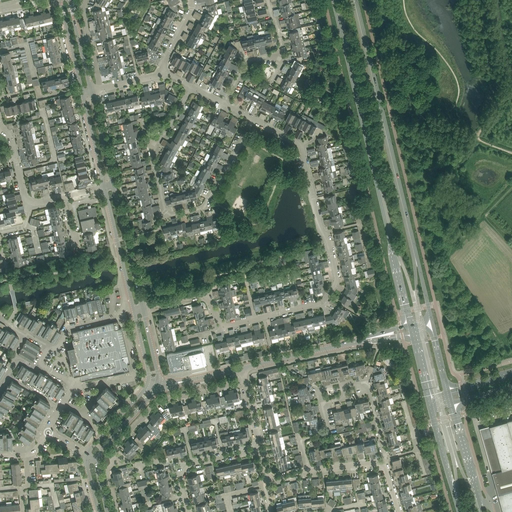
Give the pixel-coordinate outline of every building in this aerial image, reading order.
[(168,0),(170,7),(178,8),(176,3),(179,3),(179,1),(177,1),(177,0),(168,0)] [(243,6),(244,12),(255,9),(254,5),(256,5),(255,3),(245,5),(243,6)] [(279,9),(279,12),(290,9),(289,3),(281,5),(279,6),(280,9),(279,9)] [(209,11),(208,14),(214,17),(215,15),(219,14),(216,4),(206,6),(207,8),(208,7),(209,11)] [(94,13),(95,17),(106,14),(106,11),(103,12),(102,7),(94,6),(93,5),(94,11),(93,11),(93,13),(94,13)] [(163,12),(166,14),(174,18),(176,15),(177,16),(178,14),(176,13),(178,8),(170,7),(166,7),(163,12)] [(282,13),(283,17),(286,16),(295,14),(294,8),(290,9),(279,12),(281,12),(281,13),(282,13)] [(244,12),(245,18),(258,15),(257,13),(256,13),(255,9),(244,12)] [(45,12),(43,13),(45,22),(52,20),(53,22),(56,22),(54,15),(50,16),(50,12),(46,13),(45,12)] [(41,14),(37,15),(39,24),(45,22),(43,13),(41,13),(41,14)] [(203,17),(202,18),(211,23),(214,17),(208,14),(207,14),(206,13),(204,17),(203,17)] [(284,20),(280,21),(280,24),(296,20),(299,19),(300,19),(298,13),(295,14),(286,16),(286,17),(286,19),(284,20)] [(89,22),(90,25),(108,20),(107,14),(106,14),(95,17),(96,20),(94,21),(93,21),(92,21),(89,22)] [(166,14),(163,20),(172,24),(173,23),(172,23),(174,18),(166,14)] [(33,15),(31,16),(33,25),(39,24),(37,15),(34,16),(33,15)] [(258,15),(245,18),(247,24),(258,21),(257,17),(258,16),(258,15)] [(29,17),(22,19),(24,27),(25,30),(27,29),(27,27),(33,25),(31,16),(28,16),(29,17)] [(14,17),(12,18),(14,28),(15,30),(21,29),(21,28),(24,27),(22,19),(19,20),(19,18),(15,19),(14,17)] [(10,20),(6,21),(8,29),(14,28),(12,18),(9,19),(10,20)] [(203,20),(201,24),(209,28),(211,23),(202,18),(202,20),(203,20)] [(296,20),(280,24),(281,27),(285,26),(287,25),(288,28),(289,28),(297,26),(300,25),(299,19),(296,20)] [(2,20),(0,20),(0,22),(3,34),(6,33),(5,30),(8,29),(6,21),(2,22),(2,20)] [(97,25),(98,29),(110,26),(109,20),(108,20),(90,25),(90,27),(94,27),(94,24),(95,23),(96,25),(97,25)] [(163,20),(161,25),(168,29),(170,26),(171,26),(172,24),(163,20)] [(156,23),(153,28),(165,34),(168,29),(161,25),(156,23)] [(195,26),(194,28),(203,32),(206,27),(208,28),(209,28),(201,24),(198,23),(196,27),(195,26)] [(95,33),(92,33),(92,36),(112,32),(115,31),(113,25),(110,26),(98,29),(99,32),(97,32),(96,33),(95,33)] [(290,37),(290,39),(303,36),(302,29),(301,29),(300,27),(293,29),(294,32),(290,33),(291,37),(290,37)] [(150,33),(155,36),(163,40),(165,34),(153,28),(150,33)] [(195,30),(193,34),(201,38),(204,39),(205,36),(202,35),(203,32),(194,28),(194,29),(195,30)] [(271,30),(264,32),(265,33),(268,44),(272,43),(272,45),(278,43),(277,40),(277,38),(275,38),(274,31),(271,32),(271,30)] [(112,32),(92,36),(93,39),(96,38),(97,38),(98,38),(100,38),(101,40),(113,38),(112,32)] [(259,35),(260,37),(262,49),(265,48),(265,47),(265,45),(268,44),(265,33),(259,35)] [(190,37),(189,38),(198,43),(201,38),(193,34),(191,37),(190,37)] [(150,36),(148,39),(160,45),(163,40),(155,36),(153,38),(150,36)] [(292,41),(293,45),(304,42),(303,36),(290,39),(290,41),(292,41)] [(46,39),(42,39),(43,43),(44,46),(57,42),(57,40),(56,40),(55,37),(50,38),(46,39)] [(260,37),(254,39),(256,47),(259,47),(259,49),(261,49),(262,49),(260,37)] [(198,43),(189,38),(188,40),(189,40),(187,44),(195,48),(198,43)] [(104,46),(105,47),(114,45),(113,39),(104,41),(105,45),(104,46)] [(151,44),(148,49),(156,53),(157,51),(157,50),(160,45),(148,39),(147,42),(151,44)] [(242,41),(239,41),(240,49),(244,48),(244,50),(250,49),(248,40),(242,42),(242,41)] [(232,41),(227,50),(235,54),(238,49),(240,49),(239,41),(236,42),(235,43),(232,41)] [(45,52),(49,51),(58,49),(57,45),(58,45),(57,42),(44,46),(45,52)] [(292,49),(293,51),(306,48),(304,42),(293,45),(294,49),(292,49)] [(105,47),(106,53),(118,50),(117,44),(114,45),(105,47)] [(297,56),(297,59),(303,60),(303,57),(308,56),(306,48),(293,51),(293,53),(295,52),(296,57),(297,56)] [(45,52),(47,58),(51,57),(60,55),(60,52),(59,53),(58,49),(49,51),(45,52)] [(148,52),(142,53),(145,63),(146,62),(146,61),(150,60),(151,64),(154,63),(158,55),(156,53),(148,49),(147,50),(148,52)] [(98,58),(98,61),(117,57),(120,56),(118,50),(106,53),(107,56),(106,57),(105,57),(98,58)] [(141,50),(135,51),(136,55),(137,59),(138,64),(139,65),(142,64),(142,63),(145,63),(142,53),(141,50)] [(227,50),(224,56),(232,60),(235,54),(227,50)] [(173,64),(177,66),(181,58),(176,55),(177,53),(174,51),(171,58),(173,59),(171,64),(172,65),(173,64)] [(1,59),(1,62),(11,59),(10,53),(1,55),(2,59),(1,59)] [(221,54),(218,59),(221,61),(239,70),(240,68),(240,67),(231,62),(232,60),(224,56),(221,54)] [(60,55),(51,57),(52,63),(61,61),(60,57),(61,57),(60,55)] [(117,57),(98,61),(99,64),(100,64),(105,63),(109,62),(110,65),(121,62),(120,56),(117,57)] [(180,69),(182,70),(186,61),(181,58),(177,66),(181,68),(180,69)] [(186,61),(182,70),(187,72),(189,69),(193,61),(187,58),(186,61)] [(193,61),(189,69),(192,71),(192,72),(191,74),(192,74),(193,73),(198,64),(199,62),(196,60),(196,59),(194,58),(193,61)] [(3,64),(4,67),(13,65),(11,59),(1,62),(2,64),(3,64)] [(35,67),(40,66),(44,65),(42,59),(39,60),(34,61),(35,67)] [(295,63),(293,67),(300,71),(303,66),(301,65),(303,60),(297,59),(296,62),(295,61),(294,63),(295,63)] [(221,61),(219,66),(228,72),(228,71),(230,72),(231,70),(237,73),(239,70),(221,61)] [(100,70),(101,73),(120,68),(123,68),(121,62),(110,65),(111,68),(108,68),(108,69),(107,69),(100,70)] [(193,73),(192,74),(194,75),(195,74),(196,73),(199,75),(202,70),(203,67),(205,65),(199,62),(198,64),(193,73)] [(5,71),(4,71),(4,74),(14,72),(17,71),(15,65),(13,65),(4,67),(5,71)] [(228,72),(219,66),(216,72),(218,73),(227,78),(228,78),(229,76),(229,75),(228,75),(230,72),(228,71),(228,72)] [(290,70),(289,72),(298,76),(300,71),(293,67),(291,71),(290,70)] [(6,76),(7,80),(15,78),(14,72),(4,74),(5,76),(6,76)] [(289,74),(287,78),(295,82),(298,76),(289,72),(288,73),(289,74)] [(218,73),(215,78),(223,82),(225,78),(226,79),(227,78),(218,73)] [(58,78),(54,79),(56,88),(60,87),(60,88),(63,87),(61,78),(60,74),(57,75),(58,78)] [(67,76),(61,78),(63,87),(65,87),(65,86),(69,85),(68,81),(69,81),(67,76)] [(8,83),(7,84),(7,86),(17,84),(17,83),(15,78),(7,80),(8,83)] [(223,82),(215,78),(212,83),(210,82),(209,85),(215,88),(216,86),(221,88),(222,87),(221,86),(223,82)] [(284,80),(283,82),(292,87),(295,82),(287,78),(285,81),(284,80)] [(54,79),(48,81),(50,90),(53,90),(53,89),(56,88),(54,79)] [(50,90),(48,81),(41,82),(42,87),(43,87),(44,91),(48,90),(48,91),(50,90)] [(292,87),(283,82),(282,84),(283,84),(281,88),(289,92),(292,87)] [(17,84),(7,86),(8,89),(9,88),(10,92),(12,92),(12,93),(23,90),(21,83),(17,84)] [(321,87),(321,88),(331,93),(334,89),(324,83),(323,83),(322,83),(323,84),(322,87),(321,87)] [(150,104),(146,86),(143,87),(145,96),(142,96),(143,100),(141,101),(143,108),(146,108),(145,105),(150,104)] [(149,86),(146,86),(150,104),(156,102),(154,93),(151,94),(149,86)] [(251,101),(255,93),(250,90),(250,89),(244,86),(239,96),(242,98),(243,97),(245,99),(246,100),(247,99),(251,101)] [(157,90),(154,91),(154,93),(156,102),(157,104),(158,104),(159,104),(161,104),(162,104),(162,103),(163,102),(162,101),(164,101),(164,96),(165,89),(157,91),(157,90)] [(164,96),(164,101),(165,101),(171,104),(172,102),(175,103),(178,98),(175,96),(172,94),(172,93),(165,89),(164,96)] [(59,98),(57,99),(58,105),(62,104),(72,102),(70,96),(68,96),(68,93),(67,94),(62,95),(58,96),(59,98)] [(252,105),(248,111),(251,113),(254,106),(255,105),(260,96),(255,93),(251,101),(253,102),(252,105)] [(125,97),(128,107),(128,109),(129,112),(135,111),(134,106),(131,95),(129,96),(125,97)] [(134,95),(131,95),(134,106),(140,104),(138,96),(134,96),(134,95)] [(257,104),(261,106),(264,101),(265,98),(260,96),(255,105),(257,106),(257,104)] [(123,99),(119,100),(121,109),(128,107),(125,97),(123,97),(123,99)] [(29,99),(28,99),(30,109),(36,108),(34,99),(29,100),(29,99)] [(115,99),(113,100),(115,110),(121,109),(119,100),(116,101),(115,99)] [(106,112),(115,110),(113,100),(110,100),(111,102),(110,102),(104,103),(106,112)] [(194,101),(190,107),(200,112),(199,111),(202,105),(194,101)] [(263,112),(265,113),(269,104),(264,101),(261,106),(260,109),(264,111),(263,112)] [(16,102),(18,112),(24,111),(22,102),(18,103),(18,102),(16,102)] [(62,104),(63,110),(72,108),(71,104),(72,104),(72,102),(62,104)] [(267,112),(271,114),(275,107),(269,104),(265,113),(266,113),(267,112)] [(12,113),(10,105),(6,106),(6,105),(0,106),(1,112),(6,111),(7,115),(12,113)] [(275,118),(274,120),(277,121),(279,118),(281,120),(285,112),(287,108),(283,106),(282,106),(281,107),(280,109),(275,118)] [(191,110),(189,113),(197,118),(200,112),(190,107),(189,109),(191,110)] [(275,107),(271,114),(274,116),(274,117),(273,119),(274,120),(275,118),(280,109),(275,107)] [(61,116),(61,117),(74,114),(73,108),(72,108),(63,110),(61,110),(62,116),(61,116)] [(210,124),(216,127),(224,111),(222,110),(218,118),(215,116),(210,124)] [(216,127),(222,130),(226,122),(223,121),(227,113),(224,111),(216,127)] [(289,123),(291,124),(296,115),(290,112),(286,120),(290,122),(289,123)] [(186,116),(185,118),(194,123),(197,118),(189,113),(187,116),(186,116)] [(296,115),(291,124),(293,125),(293,123),(297,125),(301,118),(302,116),(296,113),(296,115)] [(74,114),(61,117),(62,117),(63,122),(66,122),(76,120),(74,114)] [(301,118),(297,125),(301,127),(300,129),(302,129),(306,120),(308,117),(303,114),(302,116),(301,118)] [(222,130),(220,133),(226,136),(227,133),(235,117),(233,116),(229,124),(226,122),(222,130)] [(235,117),(227,133),(233,136),(237,128),(234,127),(238,119),(235,117)] [(306,120),(302,129),(303,130),(304,129),(308,131),(314,120),(308,117),(306,120)] [(185,121),(183,124),(191,129),(194,123),(185,118),(183,120),(185,121)] [(123,124),(124,130),(133,128),(132,124),(138,123),(137,120),(123,124)] [(314,120),(308,131),(311,133),(311,134),(312,135),(313,133),(316,134),(319,128),(322,129),(326,126),(314,120)] [(21,125),(22,129),(30,127),(33,127),(32,121),(17,124),(14,125),(14,128),(17,127),(18,126),(20,126),(21,125)] [(180,127),(179,129),(188,134),(191,129),(183,124),(181,127),(180,127)] [(22,134),(19,134),(20,134),(20,136),(22,135),(32,133),(35,132),(33,127),(30,127),(22,129),(23,133),(22,134)] [(66,131),(67,133),(68,134),(70,133),(71,136),(79,134),(81,134),(80,129),(79,128),(69,130),(66,131)] [(124,130),(126,136),(143,132),(142,129),(134,131),(133,128),(124,130)] [(185,140),(188,142),(190,139),(187,137),(188,134),(179,129),(177,131),(179,132),(177,135),(185,140)] [(126,136),(127,142),(136,140),(135,137),(144,135),(143,132),(126,136)] [(174,138),(173,140),(181,145),(182,145),(185,147),(188,142),(188,141),(185,140),(177,135),(175,139),(174,138)] [(26,145),(24,145),(25,147),(34,145),(33,139),(25,141),(26,145)] [(82,139),(72,142),(74,148),(82,146),(81,142),(82,141),(82,139)] [(163,139),(162,141),(178,150),(181,145),(182,145),(173,140),(171,143),(163,139)] [(126,149),(130,148),(139,146),(139,143),(137,144),(136,140),(127,142),(124,143),(126,149)] [(168,148),(167,151),(175,156),(178,150),(162,141),(161,144),(168,148)] [(318,148),(317,149),(317,150),(327,148),(326,142),(328,142),(328,141),(320,143),(317,144),(318,148)] [(217,144),(214,149),(223,154),(224,152),(223,151),(225,148),(217,144)] [(130,148),(126,149),(128,155),(130,154),(141,152),(139,146),(130,148)] [(316,151),(308,152),(309,155),(316,154),(319,153),(320,156),(332,153),(331,147),(327,148),(317,150),(316,151)] [(214,149),(211,155),(219,159),(221,156),(222,157),(223,154),(214,149)] [(21,157),(22,160),(37,156),(40,156),(39,150),(36,151),(27,153),(28,156),(21,157)] [(164,154),(162,156),(172,161),(175,156),(167,151),(165,154),(164,154)] [(128,161),(132,161),(141,158),(140,155),(141,154),(141,152),(130,154),(128,155),(127,155),(128,161)] [(318,159),(310,161),(311,164),(318,162),(318,163),(320,162),(333,159),(332,153),(320,156),(321,159),(318,159)] [(74,156),(76,162),(85,160),(85,158),(84,159),(83,154),(74,156)] [(211,155),(208,160),(217,166),(219,163),(217,163),(219,159),(211,155)] [(37,156),(22,160),(23,163),(25,163),(25,166),(31,165),(30,164),(39,162),(37,156)] [(162,166),(163,171),(170,170),(169,167),(172,161),(162,156),(161,158),(162,159),(161,162),(163,164),(162,166)] [(141,158),(132,161),(133,167),(144,164),(143,162),(142,162),(141,158)] [(202,165),(204,165),(213,170),(215,167),(216,168),(217,166),(208,160),(205,159),(202,165)] [(333,159),(320,162),(321,164),(322,163),(323,168),(335,165),(333,159)] [(76,162),(77,168),(85,166),(84,162),(86,162),(85,160),(76,162)] [(204,165),(201,171),(210,176),(211,174),(210,173),(212,170),(213,170),(204,165)] [(320,173),(321,174),(336,171),(335,165),(323,168),(320,168),(321,172),(320,173)] [(85,166),(77,168),(78,174),(88,172),(88,170),(87,166),(85,166)] [(135,175),(146,173),(144,166),(135,169),(137,175),(135,175)] [(8,171),(4,172),(6,180),(12,179),(11,176),(14,176),(12,168),(8,169),(8,171)] [(165,178),(163,178),(164,181),(172,179),(174,178),(173,172),(174,172),(173,169),(170,170),(163,171),(165,178)] [(56,174),(54,174),(57,185),(63,184),(61,179),(60,175),(59,171),(56,172),(56,174)] [(201,171),(198,176),(206,181),(207,177),(209,178),(210,176),(201,171)] [(321,174),(319,175),(320,178),(323,177),(323,180),(332,178),(338,176),(336,171),(330,172),(321,174)] [(88,172),(78,174),(80,180),(78,180),(77,183),(78,189),(85,187),(88,183),(89,183),(90,180),(90,178),(88,178),(87,174),(88,174),(88,172)] [(135,175),(137,181),(146,179),(145,176),(146,175),(146,173),(135,175)] [(54,174),(48,176),(51,187),(52,188),(55,187),(55,186),(57,185),(54,174)] [(48,176),(42,177),(45,187),(46,187),(46,186),(50,185),(51,187),(48,176)] [(195,182),(193,185),(197,187),(202,190),(205,185),(204,184),(206,181),(198,176),(195,182)] [(42,177),(37,179),(39,188),(40,189),(42,188),(43,187),(45,187),(42,177)] [(323,185),(323,186),(333,184),(332,178),(323,180),(322,180),(323,183),(322,183),(322,185),(323,185)] [(39,188),(37,179),(31,180),(33,190),(35,189),(36,190),(38,189),(38,188),(39,188)] [(137,181),(138,187),(149,185),(148,183),(147,183),(146,179),(137,181)] [(333,184),(323,186),(324,188),(325,187),(326,192),(331,191),(335,190),(334,189),(337,189),(336,185),(333,185),(333,184)] [(138,187),(139,194),(149,191),(148,188),(149,187),(149,185),(138,187)] [(196,190),(189,191),(191,200),(195,199),(195,201),(198,200),(197,196),(200,195),(202,190),(197,187),(196,190)] [(183,191),(183,192),(185,203),(188,202),(188,201),(191,200),(189,191),(186,192),(186,190),(185,190),(183,190),(183,191)] [(139,194),(141,200),(151,197),(151,195),(149,195),(149,191),(139,194)] [(5,194),(2,195),(3,201),(7,200),(16,198),(16,196),(15,197),(14,195),(14,192),(9,193),(5,194)] [(177,194),(179,203),(183,202),(183,203),(182,203),(184,209),(187,209),(185,203),(183,192),(177,194)] [(175,204),(179,203),(177,194),(174,195),(173,193),(171,193),(170,194),(172,199),(166,201),(167,205),(170,207),(176,205),(175,204)] [(335,195),(325,197),(325,200),(327,199),(328,203),(337,201),(335,195)] [(142,200),(144,205),(153,203),(151,197),(141,200),(142,200)] [(7,200),(8,206),(17,204),(16,200),(17,200),(16,198),(7,200)] [(328,207),(327,207),(328,210),(338,207),(337,201),(328,203),(328,207)] [(142,206),(144,212),(160,208),(159,205),(152,206),(152,204),(153,204),(153,203),(144,205),(142,206)] [(6,213),(19,209),(19,208),(18,208),(17,204),(8,206),(9,212),(6,213)] [(86,231),(92,230),(92,229),(100,227),(99,221),(95,222),(93,216),(97,215),(95,207),(78,211),(83,231),(86,231)] [(328,210),(321,211),(322,214),(330,212),(330,215),(331,215),(332,215),(341,213),(340,213),(338,207),(328,210)] [(143,218),(145,218),(154,216),(154,213),(161,211),(160,208),(144,212),(142,212),(143,218)] [(3,213),(5,219),(6,219),(8,225),(15,223),(14,217),(16,217),(15,214),(20,212),(19,209),(6,213),(3,213)] [(211,210),(208,211),(213,228),(221,226),(219,217),(213,219),(211,210)] [(208,220),(204,221),(207,230),(213,228),(208,211),(206,212),(208,220)] [(324,220),(325,223),(343,219),(341,213),(332,215),(333,218),(324,220)] [(196,223),(192,224),(194,233),(201,231),(198,221),(197,215),(193,216),(195,221),(196,221),(196,223)] [(154,216),(145,218),(143,218),(143,219),(141,219),(144,231),(148,231),(147,228),(153,227),(152,223),(153,222),(152,217),(154,216)] [(343,219),(325,223),(326,226),(334,224),(335,227),(344,225),(343,219)] [(200,220),(198,221),(201,231),(207,230),(204,221),(201,222),(200,220)] [(172,235),(170,226),(166,227),(166,226),(165,221),(162,222),(166,237),(169,236),(170,240),(173,239),(172,235)] [(186,222),(182,223),(184,232),(185,236),(195,234),(194,233),(192,224),(192,225),(189,226),(189,225),(186,225),(186,222)] [(173,225),(170,226),(172,235),(178,234),(175,223),(173,224),(173,225)] [(178,223),(175,223),(178,234),(184,232),(182,223),(178,224),(178,223)] [(84,240),(94,238),(93,235),(95,235),(97,232),(96,229),(92,230),(86,231),(87,234),(84,235),(85,238),(83,238),(84,240)] [(334,237),(335,240),(345,237),(344,231),(335,233),(336,237),(334,237)] [(52,241),(56,240),(64,238),(64,235),(65,235),(65,233),(54,235),(51,236),(52,241)] [(7,243),(8,245),(18,243),(17,236),(12,237),(12,239),(8,239),(9,243),(7,243)] [(335,240),(336,246),(347,243),(345,244),(344,238),(345,237),(335,240)] [(338,248),(339,252),(348,250),(347,243),(336,246),(337,248),(338,248)] [(306,262),(309,261),(318,259),(318,256),(319,255),(318,250),(312,251),(311,250),(304,252),(306,262)] [(339,256),(339,258),(350,256),(348,250),(339,252),(340,255),(339,256)] [(341,260),(342,264),(351,262),(355,261),(353,255),(350,256),(339,258),(340,261),(341,260)] [(14,264),(12,264),(13,266),(14,266),(15,268),(25,265),(27,265),(25,258),(24,258),(22,259),(13,261),(14,264)] [(309,261),(311,268),(328,264),(328,261),(319,263),(318,259),(309,261)] [(342,268),(342,270),(353,268),(351,262),(342,264),(343,268),(342,268)] [(311,268),(312,274),(321,272),(321,269),(329,267),(328,264),(311,268)] [(342,270),(344,276),(354,274),(352,274),(351,268),(353,268),(342,270)] [(312,274),(314,280),(324,278),(324,275),(322,276),(321,272),(312,274)] [(346,279),(346,282),(355,280),(355,277),(357,276),(357,275),(357,273),(354,274),(344,276),(344,279),(346,279)] [(324,278),(314,280),(315,285),(315,286),(323,285),(324,284),(323,280),(325,280),(324,278)] [(346,289),(345,291),(351,295),(352,292),(356,295),(358,291),(355,280),(346,282),(347,286),(346,286),(346,289)] [(219,290),(213,291),(214,294),(231,290),(230,284),(222,286),(222,284),(218,285),(219,290)] [(283,285),(277,287),(278,289),(280,300),(283,299),(286,298),(284,289),(283,285)] [(310,294),(308,295),(309,298),(315,296),(318,296),(317,292),(323,291),(322,287),(324,287),(323,285),(315,286),(312,287),(309,288),(310,294)] [(297,286),(290,288),(295,305),(297,305),(296,299),(299,298),(297,286)] [(277,287),(271,288),(272,291),(274,302),(278,301),(278,300),(280,300),(278,289),(277,287)] [(290,288),(284,289),(286,298),(290,297),(292,306),(295,305),(290,288)] [(223,295),(224,298),(233,296),(237,295),(236,289),(231,290),(214,294),(215,297),(223,295)] [(272,291),(266,292),(268,304),(274,302),(272,291)] [(351,295),(345,291),(342,296),(343,297),(341,300),(349,305),(352,300),(354,299),(357,295),(356,295),(352,292),(351,295)] [(266,292),(259,294),(262,303),(262,304),(262,305),(268,304),(266,292)] [(258,294),(253,295),(255,301),(253,301),(256,312),(258,311),(259,311),(259,310),(260,309),(259,309),(259,306),(262,305),(262,304),(262,303),(259,294),(258,294)] [(95,300),(92,301),(94,309),(95,309),(96,311),(97,311),(97,312),(106,310),(105,304),(102,305),(100,299),(100,296),(99,296),(95,297),(94,298),(95,300)] [(220,303),(220,306),(234,302),(233,296),(224,298),(225,302),(220,303)] [(80,301),(74,302),(75,303),(75,305),(75,306),(77,315),(77,313),(79,312),(81,318),(84,318),(80,303),(80,301)] [(92,301),(86,302),(89,314),(95,313),(94,311),(96,311),(95,309),(94,309),(92,301)] [(86,302),(80,303),(84,318),(87,317),(85,312),(88,311),(89,314),(86,302)] [(226,307),(227,311),(239,308),(239,305),(235,306),(234,302),(220,306),(221,308),(226,307)] [(338,308),(336,311),(343,316),(346,317),(350,312),(334,302),(333,305),(338,308)] [(75,303),(69,305),(69,307),(73,321),(76,321),(74,316),(77,315),(75,305),(75,303)] [(69,304),(63,306),(64,309),(66,318),(69,317),(70,322),(73,321),(69,307),(69,305),(69,304)] [(192,306),(194,312),(204,310),(204,307),(202,308),(201,304),(192,306)] [(159,323),(159,325),(168,323),(170,323),(168,317),(181,314),(179,307),(163,311),(165,317),(159,319),(160,322),(159,323)] [(239,308),(227,311),(228,314),(226,315),(228,320),(240,317),(239,314),(240,313),(239,308)] [(195,312),(197,318),(206,316),(204,310),(194,312),(195,312)] [(331,316),(328,316),(330,323),(332,322),(333,326),(338,325),(343,316),(336,311),(334,314),(332,313),(331,316)] [(20,312),(15,320),(18,322),(20,323),(19,326),(18,328),(20,329),(28,317),(23,314),(20,312)] [(298,314),(299,319),(302,329),(308,328),(306,319),(302,320),(302,318),(303,318),(301,313),(298,314)] [(322,315),(318,316),(321,328),(324,327),(323,324),(330,323),(328,316),(325,317),(324,313),(322,314),(322,315)] [(195,318),(197,325),(214,321),(213,318),(205,320),(204,317),(206,316),(197,318),(195,318)] [(310,318),(306,319),(308,326),(308,328),(309,332),(315,330),(314,326),(312,316),(309,317),(310,318)] [(314,316),(312,316),(314,326),(315,329),(321,328),(318,316),(315,317),(314,316)] [(25,326),(28,328),(34,318),(33,318),(33,320),(28,317),(20,329),(23,330),(25,326)] [(289,317),(286,318),(290,335),(297,334),(294,322),(294,325),(291,325),(289,317)] [(41,334),(42,334),(46,326),(41,323),(43,321),(40,319),(38,321),(34,318),(28,328),(33,330),(32,331),(35,333),(36,332),(41,335),(41,334)] [(285,327),(282,328),(284,337),(290,335),(286,318),(283,318),(285,327)] [(297,321),(294,322),(297,334),(296,331),(302,329),(299,319),(297,320),(297,321)] [(277,320),(274,321),(278,338),(284,337),(282,328),(279,328),(277,320)] [(214,321),(197,325),(193,325),(194,329),(197,328),(198,331),(207,329),(206,325),(215,323),(214,321)] [(278,338),(274,321),(271,321),(273,330),(270,330),(272,340),(278,338)] [(72,348),(67,349),(67,350),(69,358),(70,362),(70,363),(72,369),(72,370),(73,376),(73,377),(74,377),(80,375),(81,375),(87,373),(88,373),(94,372),(95,372),(101,370),(102,370),(103,377),(104,377),(108,376),(110,376),(114,375),(115,374),(117,374),(120,373),(124,372),(125,372),(127,372),(130,371),(128,364),(129,363),(129,364),(130,363),(128,356),(126,349),(127,349),(126,349),(125,342),(123,335),(121,328),(122,328),(121,328),(120,329),(119,328),(118,322),(114,323),(113,323),(112,323),(106,324),(105,324),(105,325),(99,326),(98,326),(92,328),(91,328),(85,329),(84,329),(84,330),(80,331),(78,331),(77,331),(74,332),(72,332),(73,333),(74,339),(72,340),(73,343),(74,347),(72,348)] [(159,325),(161,331),(171,329),(170,329),(168,323),(159,325)] [(42,334),(54,341),(60,331),(55,328),(56,326),(53,324),(52,327),(47,324),(46,326),(42,334)] [(259,324),(256,325),(256,326),(260,342),(266,341),(267,341),(267,339),(266,339),(264,332),(261,333),(260,326),(259,324)] [(251,332),(253,341),(254,344),(260,342),(256,325),(253,326),(255,334),(252,335),(251,332)] [(163,333),(164,337),(173,335),(171,329),(161,331),(161,334),(163,333)] [(4,334),(0,339),(5,342),(4,344),(7,346),(8,344),(13,347),(19,337),(14,334),(11,332),(11,333),(6,330),(5,331),(4,333),(4,334)] [(247,331),(245,332),(247,342),(253,341),(251,332),(248,333),(247,331)] [(243,334),(239,335),(241,344),(247,342),(245,332),(242,332),(243,334)] [(163,341),(163,344),(174,341),(177,340),(175,334),(173,335),(164,337),(164,341),(163,341)] [(235,334),(233,335),(235,345),(236,348),(242,346),(241,344),(239,335),(235,336),(235,334)] [(230,337),(227,338),(227,341),(229,347),(235,345),(233,335),(230,335),(230,337)] [(27,340),(22,347),(34,354),(39,347),(27,340)] [(223,340),(221,341),(223,351),(230,350),(229,347),(227,341),(224,341),(223,340)] [(174,341),(163,344),(164,346),(166,346),(166,350),(172,348),(172,351),(176,350),(174,341)] [(223,351),(221,341),(218,341),(219,343),(215,343),(217,352),(223,351)] [(171,372),(205,364),(206,364),(206,363),(207,363),(207,362),(203,346),(167,354),(171,372)] [(34,354),(22,347),(18,355),(30,362),(34,354)] [(358,363),(356,364),(358,374),(360,373),(361,375),(363,375),(363,372),(366,372),(366,371),(369,372),(371,366),(368,365),(365,366),(364,364),(359,365),(358,363)] [(337,367),(332,368),(334,376),(337,375),(337,377),(340,377),(339,375),(342,374),(339,364),(337,365),(337,367)] [(342,364),(339,364),(342,374),(344,374),(344,376),(347,375),(346,373),(349,373),(350,376),(350,375),(348,365),(342,366),(342,364)] [(349,367),(348,368),(349,373),(350,375),(353,375),(354,377),(355,376),(356,376),(356,374),(358,374),(356,364),(353,364),(354,366),(350,367),(349,367)] [(60,384),(57,382),(56,383),(52,381),(52,380),(48,377),(48,376),(45,374),(44,375),(40,372),(38,375),(22,365),(15,377),(31,387),(32,386),(44,393),(43,394),(56,402),(64,388),(60,385),(60,384)] [(331,366),(323,367),(323,368),(326,378),(328,378),(328,380),(329,379),(331,379),(330,377),(334,376),(332,368),(331,366)] [(258,384),(269,382),(267,376),(269,375),(269,374),(279,371),(278,367),(259,372),(260,375),(262,374),(262,377),(259,378),(260,384),(258,384)] [(376,380),(376,383),(386,380),(384,372),(385,371),(384,368),(380,369),(380,370),(377,371),(376,368),(374,367),(372,373),(374,374),(374,375),(375,378),(373,379),(374,381),(376,380)] [(320,368),(315,369),(316,372),(318,380),(321,379),(322,381),(323,381),(324,381),(326,380),(326,378),(323,368),(321,369),(320,368)] [(303,378),(302,380),(307,383),(308,381),(310,381),(310,382),(312,381),(313,383),(315,383),(315,381),(318,380),(316,372),(311,373),(310,371),(307,372),(309,377),(303,378)] [(299,388),(295,388),(297,394),(298,394),(299,396),(309,394),(308,392),(310,391),(310,389),(308,389),(307,386),(306,386),(307,383),(302,380),(300,382),(301,387),(299,388)] [(376,383),(374,383),(375,385),(376,388),(378,387),(379,390),(386,388),(385,383),(387,382),(386,380),(376,383)] [(7,389),(4,394),(14,399),(16,395),(19,396),(20,393),(18,391),(21,387),(12,381),(9,386),(8,385),(6,388),(7,389)] [(258,384),(260,390),(268,388),(267,382),(269,382),(258,384)] [(99,401),(107,408),(105,406),(109,402),(111,404),(113,401),(112,400),(115,395),(106,387),(106,388),(96,398),(99,401)] [(260,390),(261,397),(270,395),(268,388),(260,390)] [(379,394),(377,394),(378,397),(379,399),(381,398),(390,395),(390,393),(388,393),(386,388),(379,390),(379,394)] [(226,397),(223,397),(225,407),(234,405),(234,404),(231,390),(229,391),(229,394),(225,394),(226,397)] [(234,390),(231,390),(234,404),(243,402),(241,393),(239,394),(238,392),(234,392),(234,390)] [(3,393),(0,398),(0,408),(6,412),(9,407),(11,409),(13,405),(11,404),(14,399),(4,394),(3,393)] [(215,394),(213,395),(215,405),(216,410),(225,407),(223,397),(220,398),(220,396),(216,397),(215,394)] [(299,399),(300,404),(310,402),(310,399),(312,398),(311,396),(309,396),(309,394),(299,396),(299,399)] [(208,401),(205,401),(206,409),(210,408),(209,407),(215,405),(213,395),(210,395),(211,398),(207,399),(208,401)] [(268,395),(261,397),(263,403),(266,402),(266,405),(268,405),(274,403),(273,401),(271,401),(271,398),(270,395),(268,395)] [(381,398),(379,399),(379,401),(380,403),(382,403),(383,406),(388,405),(391,404),(389,398),(391,398),(390,395),(381,398)] [(35,406),(32,411),(41,416),(42,417),(50,404),(39,398),(36,403),(34,401),(32,404),(35,406)] [(197,398),(194,399),(197,410),(197,412),(203,410),(203,414),(207,413),(206,409),(205,401),(202,402),(201,400),(197,401),(197,398)] [(189,405),(186,406),(188,413),(191,412),(191,411),(197,410),(194,399),(192,400),(192,402),(189,403),(189,405)] [(361,400),(360,400),(363,412),(366,412),(365,410),(371,408),(369,400),(365,401),(365,399),(362,400),(363,402),(361,402),(361,400)] [(359,403),(355,404),(356,407),(359,419),(361,419),(361,418),(364,417),(363,412),(360,400),(358,401),(359,403)] [(107,408),(99,401),(95,405),(94,404),(92,407),(93,407),(89,411),(97,419),(101,415),(103,416),(105,414),(103,412),(107,408)] [(302,410),(302,412),(312,410),(312,408),(314,407),(313,405),(311,405),(310,402),(300,404),(301,410),(302,410)] [(164,409),(165,411),(169,418),(170,417),(173,417),(172,415),(178,414),(176,403),(174,404),(174,406),(164,409)] [(178,403),(176,403),(178,414),(179,417),(185,415),(185,414),(188,413),(186,406),(183,406),(183,404),(179,405),(178,403)] [(266,408),(264,409),(265,415),(268,414),(274,413),(272,407),(274,406),(274,403),(268,405),(266,405),(267,408),(266,408)] [(352,405),(350,406),(352,416),(355,415),(356,420),(359,419),(356,407),(355,407),(353,407),(352,405)] [(382,412),(382,415),(392,412),(391,409),(389,410),(388,405),(383,406),(380,407),(381,410),(379,411),(380,413),(382,412)] [(341,408),(339,408),(341,419),(344,418),(345,422),(348,422),(345,409),(342,410),(341,408)] [(305,414),(306,419),(317,417),(316,413),(315,413),(315,411),(313,412),(312,410),(302,412),(303,415),(305,414)] [(24,423),(26,424),(34,429),(37,424),(39,421),(38,421),(41,416),(32,411),(29,415),(27,414),(25,417),(27,418),(24,423)] [(75,430),(75,431),(81,421),(83,418),(70,411),(64,421),(69,424),(67,426),(70,428),(72,426),(76,428),(75,430)] [(154,413),(152,415),(160,422),(164,418),(167,420),(169,418),(165,411),(162,415),(159,412),(156,414),(154,413)] [(383,419),(384,422),(395,419),(394,414),(393,414),(392,412),(382,415),(380,415),(381,420),(383,419)] [(265,415),(267,421),(275,419),(274,413),(265,415)] [(151,423),(149,425),(158,433),(160,430),(159,429),(159,428),(159,425),(158,424),(160,422),(152,415),(151,416),(152,418),(150,421),(151,423)] [(306,425),(307,428),(321,424),(320,420),(318,420),(317,417),(306,419),(307,425),(306,425)] [(268,421),(267,421),(268,425),(268,427),(270,427),(272,426),(272,429),(279,428),(281,427),(281,424),(277,425),(275,419),(268,421)] [(385,426),(383,426),(384,429),(385,431),(387,430),(396,427),(396,425),(397,425),(395,419),(384,422),(385,426)] [(480,429),(492,472),(492,473),(496,484),(497,488),(499,495),(511,490),(511,420),(507,422),(507,421),(503,422),(480,429)] [(81,421),(75,431),(80,433),(79,435),(82,437),(83,435),(88,438),(94,429),(89,426),(89,425),(86,423),(86,424),(81,421)] [(36,430),(34,429),(26,424),(24,429),(22,428),(20,431),(22,432),(19,437),(29,442),(31,438),(32,438),(34,435),(33,434),(36,430)] [(321,424),(307,428),(307,430),(312,429),(312,432),(322,430),(322,428),(320,428),(319,425),(321,425),(321,424)] [(141,427),(139,428),(147,436),(151,439),(155,434),(156,435),(158,433),(149,425),(147,427),(146,425),(143,428),(141,427)] [(242,432),(241,432),(243,443),(246,442),(245,440),(249,439),(249,437),(251,436),(249,427),(246,428),(247,431),(242,432)] [(388,435),(389,438),(397,436),(395,431),(397,430),(396,427),(387,430),(387,432),(385,433),(386,435),(388,435)] [(139,436),(137,439),(142,444),(144,442),(143,440),(147,436),(139,428),(138,430),(140,432),(137,435),(139,436)] [(272,433),(270,433),(271,439),(280,437),(278,431),(280,431),(279,428),(272,429),(273,432),(272,433)] [(240,429),(234,430),(236,442),(240,441),(241,444),(243,443),(241,432),(240,429)] [(230,435),(228,435),(231,446),(233,445),(233,443),(236,442),(234,430),(229,431),(230,435)] [(231,446),(228,435),(227,431),(220,433),(222,441),(223,441),(224,445),(228,444),(228,446),(231,446)] [(0,435),(0,447),(12,447),(12,435),(6,435),(6,433),(2,433),(3,435),(0,435)] [(390,444),(391,446),(401,443),(400,441),(401,440),(400,435),(397,436),(389,438),(390,441),(388,442),(388,444),(390,444)] [(216,436),(209,437),(210,439),(213,450),(215,449),(215,447),(218,446),(218,443),(219,443),(218,438),(216,438),(216,436)] [(271,439),(272,445),(281,443),(280,437),(271,439)] [(360,438),(360,440),(358,440),(358,444),(361,453),(363,453),(362,451),(366,450),(363,441),(363,438),(360,438)] [(128,440),(127,442),(135,450),(139,446),(142,449),(144,446),(142,444),(137,439),(135,441),(133,439),(130,442),(128,440)] [(210,439),(204,441),(206,449),(210,448),(210,451),(213,450),(210,439)] [(369,439),(363,441),(366,450),(366,453),(370,452),(370,454),(372,454),(370,444),(369,439)] [(354,440),(352,440),(354,453),(358,452),(358,454),(361,453),(358,444),(355,444),(354,440)] [(204,441),(198,442),(200,453),(203,452),(202,450),(206,449),(204,441)] [(135,450),(127,442),(125,444),(127,446),(124,449),(126,450),(124,453),(129,458),(132,455),(131,454),(133,452),(135,454),(137,452),(135,450)] [(178,442),(179,446),(182,457),(184,457),(184,454),(187,453),(186,445),(182,446),(181,442),(178,442)] [(200,453),(198,442),(191,444),(193,452),(197,451),(198,453),(200,453)] [(341,445),(343,455),(347,455),(347,457),(349,456),(347,446),(344,447),(343,442),(341,443),(341,445)] [(272,445),(274,452),(282,450),(281,443),(272,445)] [(391,446),(389,446),(390,448),(390,451),(392,450),(393,454),(401,452),(399,446),(401,446),(401,443),(391,446)] [(330,447),(325,448),(327,456),(330,455),(331,457),(333,457),(333,455),(335,454),(333,444),(330,445),(330,447)] [(335,444),(333,444),(335,454),(337,454),(337,456),(339,455),(339,456),(343,455),(341,445),(336,446),(335,444)] [(179,446),(173,448),(175,456),(179,455),(179,458),(182,457),(179,446)] [(319,447),(317,448),(319,458),(321,457),(322,459),(324,459),(324,457),(327,456),(325,448),(320,449),(319,447)] [(175,456),(173,448),(167,449),(167,448),(164,448),(165,456),(168,456),(169,460),(172,460),(171,457),(175,456)] [(319,458),(317,448),(314,449),(315,451),(309,452),(311,460),(314,459),(315,461),(317,460),(317,458),(319,458)] [(274,452),(275,458),(286,455),(285,449),(282,450),(274,452)] [(286,455),(275,458),(276,462),(278,461),(279,463),(287,461),(290,461),(289,458),(287,458),(286,455)] [(67,457),(63,458),(64,467),(68,466),(73,465),(72,461),(68,462),(67,457)] [(59,463),(54,463),(54,467),(59,467),(64,467),(63,458),(58,458),(59,463)] [(394,467),(394,469),(404,466),(404,463),(402,464),(400,458),(392,461),(393,464),(391,465),(392,467),(394,467)] [(46,468),(45,464),(41,464),(40,460),(36,460),(37,474),(41,473),(41,469),(46,468)] [(77,461),(72,461),(73,465),(68,466),(68,471),(77,470),(77,461)] [(287,461),(279,463),(281,472),(286,471),(286,468),(289,468),(287,461)] [(241,462),(234,464),(236,472),(243,471),(241,462)] [(241,462),(243,471),(243,473),(247,472),(248,475),(250,474),(249,471),(247,463),(241,464),(241,462)] [(254,462),(247,463),(249,471),(256,470),(256,472),(259,471),(257,464),(254,465),(254,462)] [(50,463),(45,464),(46,468),(41,469),(41,473),(50,473),(50,463)] [(54,463),(50,463),(50,473),(60,472),(59,467),(54,467),(54,463)] [(234,464),(228,465),(230,474),(231,475),(237,474),(236,472),(234,464)] [(228,465),(222,466),(224,475),(230,474),(228,465)] [(224,475),(222,466),(216,468),(218,476),(224,475)] [(396,473),(397,477),(407,473),(404,474),(403,469),(405,468),(404,466),(394,469),(395,471),(393,471),(394,474),(396,473)] [(112,477),(112,479),(127,476),(126,473),(122,474),(121,471),(126,470),(125,467),(115,469),(116,472),(113,473),(114,476),(112,477)] [(157,472),(159,478),(169,475),(169,473),(166,474),(164,467),(155,469),(155,473),(157,472)] [(400,479),(398,479),(399,482),(400,484),(402,483),(412,481),(411,478),(409,479),(407,473),(404,474),(399,476),(400,477),(400,479)] [(369,476),(371,482),(379,480),(378,474),(369,476)] [(119,484),(120,488),(129,485),(129,486),(131,485),(129,475),(127,476),(112,479),(113,482),(115,481),(116,485),(119,484)] [(159,481),(160,484),(168,482),(167,478),(170,478),(169,475),(159,478),(154,479),(155,482),(159,481)] [(188,477),(190,484),(199,481),(201,481),(200,475),(188,477)] [(379,480),(371,482),(367,483),(369,489),(372,489),(381,487),(379,480)] [(190,484),(191,490),(200,488),(199,481),(190,484)] [(402,483),(400,484),(400,486),(401,488),(400,489),(401,492),(409,490),(412,489),(410,484),(412,483),(412,481),(402,483)] [(77,482),(68,484),(69,489),(70,493),(74,492),(73,487),(78,486),(77,482)] [(160,484),(161,490),(172,488),(172,485),(169,486),(168,482),(160,484)] [(118,492),(119,494),(129,492),(128,486),(129,486),(129,485),(120,488),(121,491),(118,492)] [(78,486),(73,487),(74,492),(75,496),(84,494),(83,489),(79,490),(78,486)] [(372,489),(373,495),(382,493),(381,487),(372,489)] [(172,488),(161,490),(163,496),(161,497),(162,500),(170,498),(169,495),(171,494),(170,491),(173,490),(172,488)] [(191,490),(193,496),(202,494),(200,488),(191,490)] [(250,494),(251,500),(260,498),(258,492),(260,491),(260,488),(253,490),(253,493),(250,494)] [(29,490),(30,499),(39,498),(38,489),(29,490)] [(402,495),(400,496),(400,498),(401,500),(403,500),(413,497),(412,494),(410,495),(409,491),(409,490),(401,492),(402,495)] [(511,511),(511,490),(499,495),(501,502),(503,503),(503,504),(504,504),(505,507),(504,508),(505,508),(503,511),(511,511)] [(122,496),(122,500),(131,498),(130,495),(133,494),(132,491),(129,492),(119,494),(119,496),(122,496)] [(202,494),(193,496),(194,502),(205,499),(206,498),(205,493),(202,494)] [(373,495),(375,501),(384,499),(382,493),(373,495)] [(75,496),(76,500),(77,500),(78,505),(82,504),(81,500),(85,498),(84,494),(75,496)] [(403,500),(401,500),(402,503),(402,505),(404,504),(405,508),(408,507),(413,506),(412,500),(414,500),(413,497),(403,500)] [(30,499),(30,504),(35,503),(35,508),(39,507),(40,507),(39,498),(30,499)] [(121,504),(122,506),(132,504),(131,498),(122,500),(123,503),(121,504)] [(251,506),(261,504),(260,498),(251,500),(253,506),(251,506)] [(384,499),(375,501),(376,507),(378,506),(387,504),(386,498),(384,499)] [(283,503),(282,503),(284,511),(291,510),(289,502),(287,502),(286,499),(282,500),(283,503)] [(72,502),(74,510),(83,508),(82,504),(78,505),(77,500),(76,500),(76,501),(72,502)] [(297,509),(296,505),(298,504),(297,500),(289,502),(291,510),(297,509)] [(161,504),(162,511),(166,511),(177,509),(177,507),(174,508),(173,504),(171,504),(171,501),(161,504)] [(26,508),(26,511),(35,511),(36,511),(39,511),(39,507),(35,508),(35,503),(30,504),(31,508),(26,508)] [(197,505),(199,511),(208,510),(210,509),(209,506),(208,505),(207,503),(197,505)]
